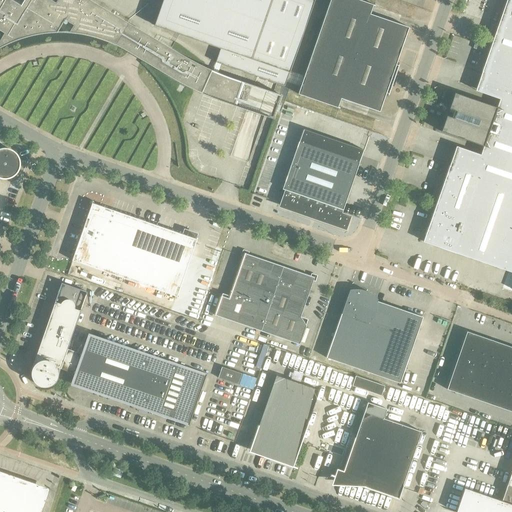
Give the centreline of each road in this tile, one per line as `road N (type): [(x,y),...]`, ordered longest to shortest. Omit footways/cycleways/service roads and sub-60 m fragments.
road 1 (unclassified): [(59,152),(351,249),(361,241),(446,0)]
road 2 (unclassified): [(360,511),(96,421),(69,437)]
road 3 (unknown): [(437,288),(408,378),(409,407),(432,434),(407,511)]
road 4 (tertiary): [(286,511),(69,437)]
road 5 (unknown): [(218,371),(221,345),(99,299),(84,310),(87,325),(102,333)]
road 6 (unclassified): [(0,322),(59,152)]
road 7 (unknown): [(287,358),(341,375),(306,493)]
road 8 (unclassified): [(69,437),(90,478),(184,511)]
road 9 (unknown): [(102,333),(218,371)]
